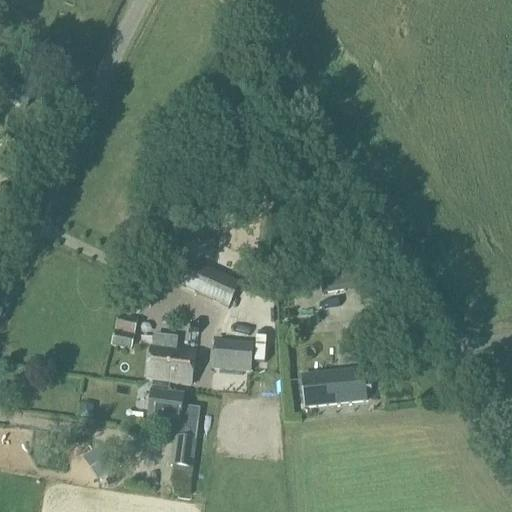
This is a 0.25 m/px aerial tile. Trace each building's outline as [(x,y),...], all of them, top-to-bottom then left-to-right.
[(48,91),(43,103),(53,108),(58,96),(48,91)] [(212,124),(207,133),(216,138),(221,129),(212,124)] [(211,271),(193,263),(182,287),(201,295),(211,271)] [(342,266),(318,270),(323,295),(363,288),(360,267),(343,269),(342,266)] [(131,353),(139,322),(119,317),(111,348),(131,353)] [(251,375),(254,345),(216,341),(212,372),(251,375)] [(153,383),(170,385),(191,387),(195,354),(152,349),(148,382),(153,383)] [(362,371),(302,377),(306,410),(365,403),(362,371)] [(170,385),(153,383),(151,393),(152,393),(168,395),(170,385)] [(168,395),(152,393),(149,419),(178,423),(176,441),(174,441),(171,468),(192,470),(200,411),(181,408),(183,397),(168,395)] [(368,403),(304,414),(307,432),(371,421),(368,403)] [(54,449),(54,450),(65,452),(66,444),(55,442),(54,449)] [(104,445),(82,459),(98,483),(120,468),(104,445)]
